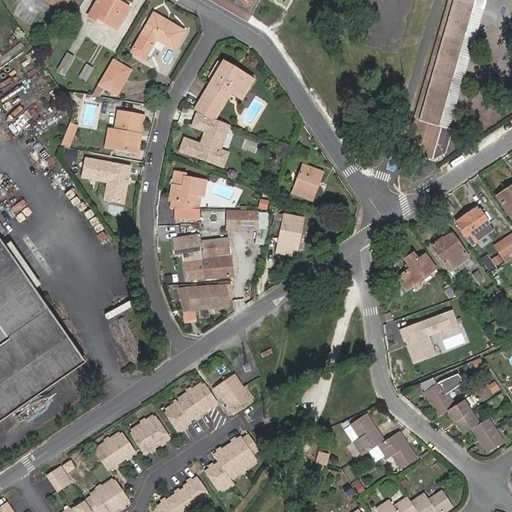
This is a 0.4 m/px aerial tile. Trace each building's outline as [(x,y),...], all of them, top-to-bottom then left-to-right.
[(45,0),(62,10),(67,0),(45,0)] [(97,18),(117,29),(128,9),(113,0),(112,0),(111,2),(107,0),(98,0),(89,16),(96,20),(97,18)] [(486,0),(448,0),(405,152),(414,155),(412,159),(420,162),(421,157),(432,161),(446,153),(453,130),(449,129),(486,0)] [(156,39),(174,50),(184,32),(154,14),(132,52),(145,59),(156,39)] [(58,68),(66,72),(74,58),(66,54),(58,68)] [(127,78),(131,71),(113,60),(109,67),(127,78)] [(241,73),(223,62),(221,67),(238,77),(241,73)] [(207,115),(215,119),(231,92),(241,99),(253,80),(241,73),(238,77),(221,67),(216,64),(208,78),(212,81),(201,99),(212,106),(207,115)] [(78,79),(85,82),(93,70),(86,66),(78,79)] [(99,84),(117,95),(127,78),(109,67),(99,84)] [(201,99),(196,109),(207,115),(212,106),(201,99)] [(144,116),(118,112),(114,130),(111,149),(134,153),(137,135),(141,135),(144,116)] [(215,119),(196,112),(190,127),(204,132),(200,143),(184,137),(178,152),(223,168),(229,152),(221,149),(230,125),(215,119)] [(68,128),(67,131),(63,139),(71,142),(77,131),(68,127),(68,128)] [(105,147),(111,149),(114,130),(108,129),(105,147)] [(59,147),(68,148),(71,142),(63,139),(59,147)] [(295,156),(306,160),(309,152),(298,148),(295,156)] [(106,201),(126,205),(132,168),(88,161),(85,179),(109,184),(106,201)] [(400,170),(414,175),(416,169),(401,165),(400,170)] [(316,190),(312,189),(319,172),(304,166),(293,193),(312,200),(316,190)] [(316,190),(322,173),(319,172),(312,189),(316,190)] [(194,193),(201,194),(203,182),(185,178),(185,175),(175,173),(174,180),(173,185),(170,200),(171,201),(170,209),(175,209),(191,209),(191,205),(194,193)] [(511,206),(511,186),(497,196),(511,218),(511,208),(511,207),(511,206)] [(191,205),(198,207),(201,194),(194,193),(191,205)] [(477,241),(473,234),(489,223),(478,207),(458,221),(473,244),(477,241)] [(175,220),(199,220),(199,209),(191,209),(175,209),(175,220)] [(228,229),(257,229),(257,213),(228,213),(228,229)] [(291,249),(297,250),(302,219),(277,215),(273,232),(282,233),(278,253),(290,256),(291,249)] [(477,241),(494,230),(489,223),(473,234),(477,241)] [(452,233),(432,246),(449,271),(469,257),(452,233)] [(506,263),(511,258),(511,234),(495,246),(506,263)] [(8,246),(5,248),(0,240),(0,423),(54,387),(78,370),(86,365),(35,291),(41,286),(11,243),(9,245),(8,246)] [(188,280),(233,278),(228,252),(183,254),(188,280)] [(398,278),(406,290),(436,269),(426,255),(418,260),(414,254),(405,261),(410,269),(398,278)] [(449,271),(453,276),(473,263),(469,257),(449,271)] [(479,283),(484,279),(479,271),(473,275),(479,283)] [(228,308),(227,304),(225,295),(231,295),(230,282),(221,283),(222,287),(180,289),(181,297),(190,296),(193,310),(198,310),(208,309),(228,308)] [(505,305),(508,304),(500,293),(491,299),(497,308),(504,303),(505,305)] [(184,319),(194,318),(193,310),(190,296),(181,297),(184,319)] [(462,320),(469,315),(460,302),(453,307),(462,320)] [(200,320),(209,319),(208,309),(198,310),(200,320)] [(452,310),(400,330),(413,364),(436,355),(429,337),(458,326),(452,310)] [(494,336),(506,328),(500,319),(488,327),(494,336)] [(437,385),(425,393),(431,404),(448,394),(465,383),(459,374),(441,383),(437,385)] [(218,392),(224,401),(243,388),(233,375),(215,387),(216,388),(213,390),(216,394),(218,392)] [(433,379),(419,385),(425,393),(437,385),(433,379)] [(193,391),(190,388),(188,390),(203,412),(217,402),(204,384),(193,391)] [(224,401),(233,415),(252,402),(244,391),(248,388),(246,386),(243,388),(224,401)] [(191,422),(191,420),(203,412),(188,390),(185,391),(188,395),(183,399),(178,404),(191,422)] [(431,404),(439,417),(448,411),(456,406),(448,394),(431,404)] [(456,406),(448,411),(456,423),(471,413),(464,401),(456,406)] [(192,424),(191,422),(178,404),(177,402),(174,404),(176,408),(165,415),(177,434),(192,424)] [(456,423),(463,434),(472,429),(479,424),(471,413),(456,423)] [(353,442),(363,456),(377,447),(384,442),(366,415),(351,425),(360,438),(353,442)] [(154,450),(170,439),(157,418),(148,424),(146,420),(144,422),(146,426),(148,425),(152,432),(149,434),(153,440),(149,442),(154,450)] [(479,424),(472,429),(480,440),(495,430),(487,419),(479,424)] [(149,442),(153,440),(149,434),(152,432),(148,425),(146,426),(144,422),(141,423),(143,427),(131,435),(145,456),(154,450),(149,442)] [(487,453),(503,442),(495,430),(480,440),(487,453)] [(401,469),(417,459),(399,432),(384,442),(377,447),(386,460),(393,456),(401,469)] [(122,462),(136,453),(124,434),(113,442),(110,438),(107,440),(122,462)] [(256,461),(253,455),(259,451),(248,436),(242,440),(241,438),(227,447),(242,470),(256,461)] [(108,471),(122,462),(107,440),(105,441),(107,445),(96,453),(108,471)] [(245,474),(242,470),(227,447),(213,456),(218,464),(229,479),(240,472),(242,475),(245,474)] [(69,473),(76,469),(72,462),(71,462),(64,467),(69,473)] [(218,492),(219,490),(228,484),(231,488),(233,486),(229,479),(218,464),(210,469),(205,473),(218,492)] [(62,469),(49,477),(54,484),(66,476),(62,469)] [(54,484),(59,492),(71,483),(66,476),(54,484)] [(405,489),(411,485),(405,476),(399,480),(405,489)] [(199,504),(210,497),(198,478),(184,488),(185,490),(198,508),(199,510),(201,508),(199,504)] [(114,511),(121,508),(130,502),(117,481),(104,489),(102,486),(100,487),(97,489),(100,492),(85,502),(92,511),(114,511)] [(360,495),(366,490),(362,484),(356,488),(360,495)] [(191,511),(198,508),(185,490),(172,499),(180,511),(191,511)] [(417,511),(444,511),(452,507),(442,491),(429,500),(425,494),(411,503),(417,511)] [(417,511),(411,503),(408,497),(394,507),(390,500),(376,509),(377,511),(417,511)] [(180,511),(172,499),(158,508),(160,511),(180,511)] [(92,511),(85,502),(75,509),(77,511),(92,511)]
